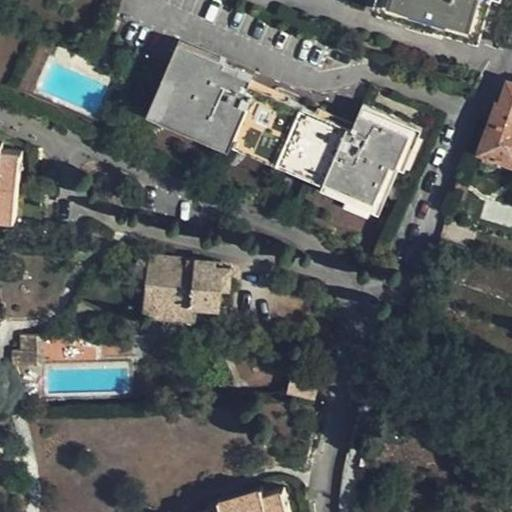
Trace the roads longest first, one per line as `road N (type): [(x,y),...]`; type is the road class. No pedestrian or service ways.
road 1 (residential): [(511,50),(490,81),(411,289),(363,421),(344,511)]
road 2 (residential): [(328,267),(88,214),(73,195),(70,151)]
road 3 (residential): [(328,267),(313,246),(70,151)]
road 4 (unknown): [(481,107),(242,0)]
road 5 (residential): [(354,311),(323,511)]
